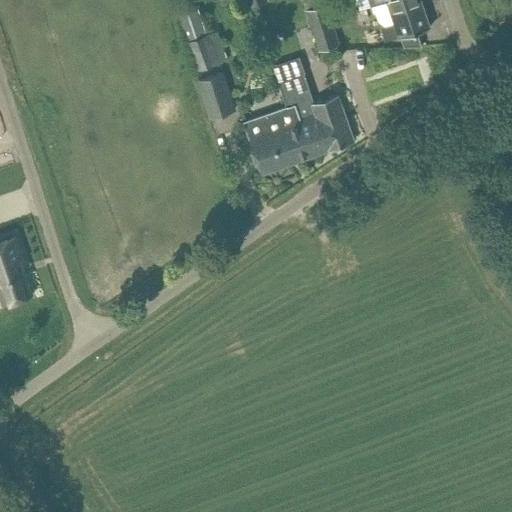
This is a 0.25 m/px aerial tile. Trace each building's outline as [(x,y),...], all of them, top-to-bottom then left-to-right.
[(326,4),(324,0),(303,0),(307,11),(326,4)] [(420,0),(386,0),(371,5),(374,11),(376,13),(379,20),(386,25),(396,22),(404,46),(422,45),(417,30),(429,26),(420,0)] [(307,14),(318,49),(338,42),(326,4),(307,11),(307,14)] [(197,70),(199,70),(227,59),(217,30),(206,34),(198,9),(178,16),(197,70)] [(236,108),(224,70),(197,79),(209,117),(236,108)] [(354,140),(347,121),(338,94),(313,102),(303,73),(278,82),(286,105),(287,107),(294,104),(302,125),(297,126),(308,156),(354,140)] [(243,121),(261,172),(308,156),(297,126),(302,125),(294,104),(287,107),(286,105),(243,121)] [(24,259),(15,234),(0,238),(0,292),(4,303),(33,293),(32,290),(23,267),(21,260),(24,259)]
